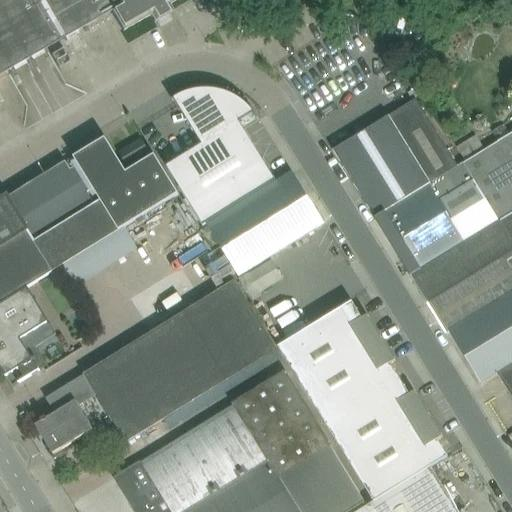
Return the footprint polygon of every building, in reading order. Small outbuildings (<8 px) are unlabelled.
[(0,0),(0,76),(110,13),(132,0),(0,0)] [(132,0),(110,13),(123,33),(150,17),(154,24),(171,14),(167,7),(178,0),(132,0)] [(52,56),(59,69),(71,62),(63,49),(52,56)] [(248,105),(244,103),(241,100),(238,98),(234,96),(231,95),(227,93),(223,92),(219,91),(215,91),(212,90),(208,90),(204,90),(196,91),(192,92),(189,93),(185,94),(182,96),(178,98),(173,101),(174,102),(175,101),(202,145),(167,167),(204,227),(277,181),(241,123),(254,115),(255,114),(253,111),(250,108),(248,105)] [(334,151),(375,219),(429,183),(457,165),(427,116),(400,133),(390,117),(334,151)] [(504,125),(491,133),(497,143),(510,135),(504,125)] [(465,164),(464,165),(497,221),(511,211),(511,135),(485,152),(465,164)] [(475,136),(456,149),(465,164),(485,152),(475,136)] [(67,163),(10,198),(0,204),(0,306),(29,289),(52,274),(103,242),(180,195),(155,156),(128,173),(107,139),(75,159),(79,166),(72,171),(67,163)] [(143,140),(126,150),(120,154),(128,167),(151,154),(143,140)] [(429,183),(375,219),(392,246),(393,248),(411,277),(421,271),(421,270),(464,241),(497,221),(464,165),(459,168),(457,165),(429,183)] [(208,226),(240,277),(325,225),(293,173),(208,226)] [(511,211),(497,221),(511,244),(511,211)] [(450,333),(511,293),(511,244),(497,221),(464,241),(421,270),(421,271),(411,277),(447,335),(450,333)] [(184,226),(156,242),(171,266),(198,250),(184,226)] [(236,282),(219,293),(84,376),(47,399),(56,415),(48,420),(47,418),(42,421),(43,423),(36,426),(54,455),(94,430),(80,407),(97,397),(127,443),(144,433),(260,361),(277,350),(236,282)] [(0,367),(13,388),(48,366),(36,346),(28,351),(22,340),(48,323),(50,327),(52,326),(29,289),(0,306),(0,367)] [(482,385),(498,375),(511,366),(511,293),(450,333),(482,385)] [(280,349),(304,388),(382,339),(368,316),(363,320),(353,303),(280,349)] [(391,365),(396,362),(382,339),(304,388),(327,426),(401,380),(391,365)] [(511,366),(498,375),(511,396),(511,366)] [(235,409),(143,466),(142,463),(117,479),(137,511),(353,511),(367,504),(286,374),(234,406),(235,409)] [(327,426),(351,464),(429,415),(415,393),(410,396),(401,380),(327,426)] [(438,441),(443,438),(429,415),(351,464),(375,502),(448,457),(438,441)] [(458,511),(431,468),(449,457),(448,457),(375,502),(375,503),(370,506),(359,511),(458,511)]
